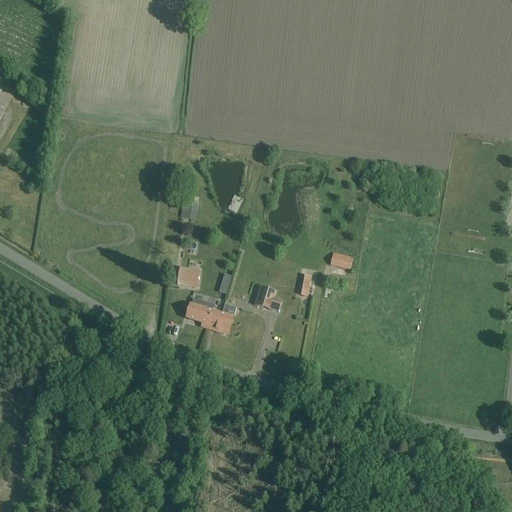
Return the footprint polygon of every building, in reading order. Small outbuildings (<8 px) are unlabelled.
[(188,202),(186,212),(196,214),(198,204),(199,199),(194,198),(193,203),(188,203),(188,202)] [(353,258),(334,254),(331,267),(350,271),(353,258)] [(200,271),(179,269),(177,287),(197,289),(200,271)] [(276,293),(261,288),(256,307),(271,311),(276,293)] [(214,306),(194,300),(192,306),(190,305),(186,319),(208,325),(208,324),(214,326),(217,317),(219,317),(220,314),(213,312),(214,306)] [(214,326),(208,324),(207,329),(229,336),(237,309),(225,305),(222,315),(220,314),(219,317),(217,317),(214,326)]
